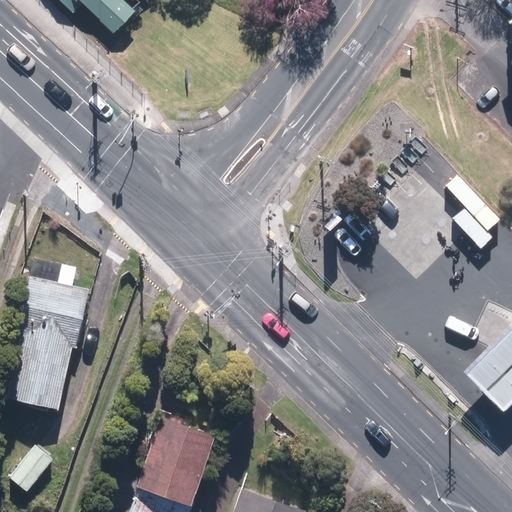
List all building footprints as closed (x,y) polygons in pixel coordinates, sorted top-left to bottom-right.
[(64,0),(75,9),(83,0),(116,30),(144,0),(64,0)] [(59,403),(70,335),(91,339),(97,300),(86,299),(82,283),(16,271),(4,317),(27,323),(9,395),(59,403)] [(511,322),(467,366),(511,412),(511,410),(511,322)] [(184,511),(214,427),(161,409),(137,476),(141,477),(128,511),(184,511)] [(54,456),(37,442),(12,473),(30,487),(54,456)] [(242,482),(231,511),(305,511),(308,505),(242,482)]
